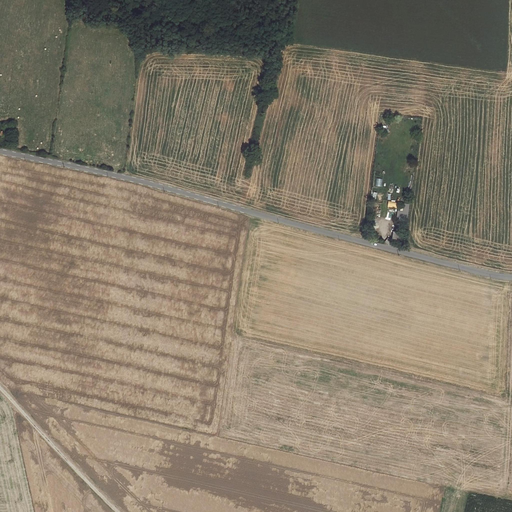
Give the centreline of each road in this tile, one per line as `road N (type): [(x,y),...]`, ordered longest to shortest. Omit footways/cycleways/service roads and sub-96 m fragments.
road 1 (unclassified): [(0,151),(511,277)]
road 2 (track): [(0,389),(117,511)]
